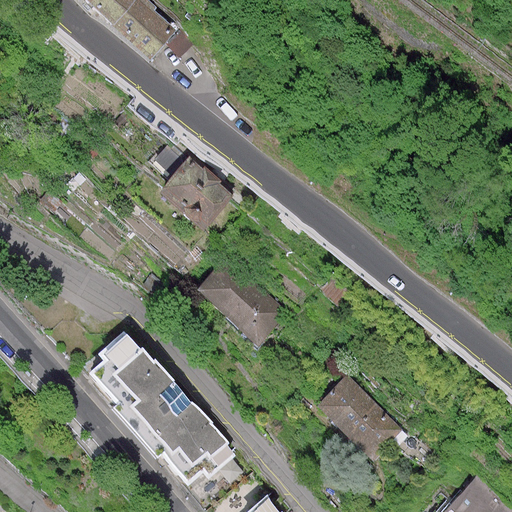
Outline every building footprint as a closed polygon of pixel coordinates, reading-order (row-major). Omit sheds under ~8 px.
[(134,0),(85,0),(111,24),(134,0)] [(134,0),(111,24),(150,60),(176,33),(155,13),(159,9),(149,0),(134,0)] [(152,120),(184,147),(193,135),(161,109),(152,120)] [(235,197),(192,158),(161,191),(204,230),(235,197)] [(288,317),(226,262),(197,294),(260,349),(288,317)] [(220,436),(117,330),(82,364),(185,470),(220,436)] [(403,435),(349,384),(322,412),(376,463),(403,435)] [(509,511),(464,474),(432,511),(509,511)] [(273,511),(255,493),(235,511),(273,511)]
